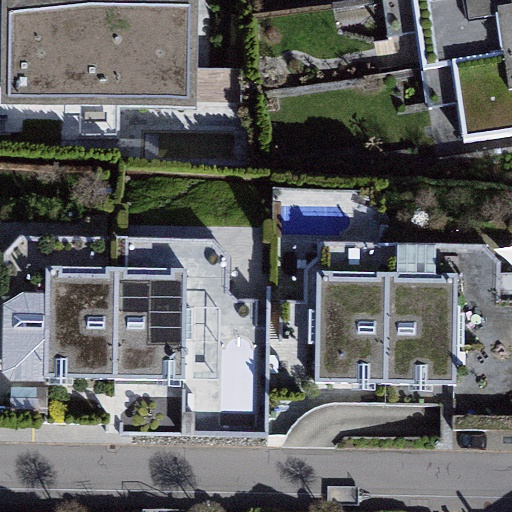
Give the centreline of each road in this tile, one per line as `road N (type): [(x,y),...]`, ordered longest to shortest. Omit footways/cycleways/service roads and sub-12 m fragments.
road 1 (motorway): [(0,155),(511,337)]
road 2 (residential): [(0,480),(511,488)]
road 3 (motorway): [(511,106),(164,0)]
